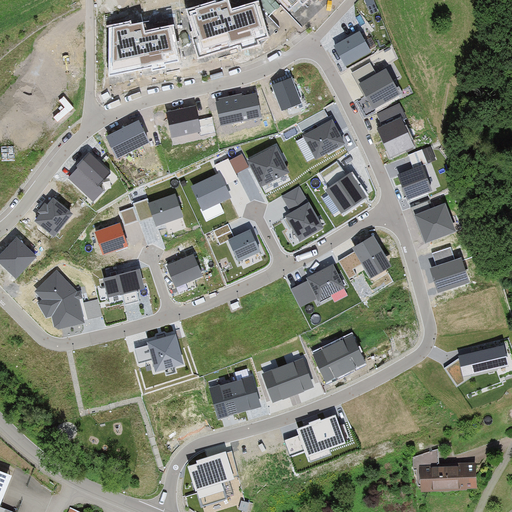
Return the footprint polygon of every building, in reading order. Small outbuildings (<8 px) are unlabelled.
[(216,0),(186,9),(195,39),(193,40),(198,59),(240,46),(241,51),(261,45),(260,40),(270,37),(259,0),(232,8),(229,0),(224,0),(217,2),(216,0)] [(279,0),(289,10),(299,0),(303,5),(307,0),(279,0)] [(130,23),(109,28),(109,76),(152,67),(152,70),(166,67),(165,64),(181,60),(173,25),(145,31),(143,22),(131,24),(130,23)] [(361,34),(336,47),(346,65),(371,51),(361,34)] [(385,71),(362,84),(374,106),(397,93),(385,71)] [(290,77),(271,85),(282,109),(300,101),(290,77)] [(256,91),(213,100),(219,127),(262,119),(256,91)] [(37,92),(6,127),(32,150),(63,115),(37,92)] [(194,103),(163,110),(170,140),(201,133),(194,103)] [(399,106),(379,114),(384,127),(380,129),(386,143),(410,132),(399,106)] [(143,121),(114,134),(125,157),(154,144),(143,121)] [(333,121),(303,136),(315,160),(345,145),(333,121)] [(4,145),(0,148),(0,201),(30,168),(4,145)] [(277,149),(289,169),(295,166),(283,145),(277,149)] [(276,148),(250,162),(262,185),(288,171),(276,148)] [(90,152),(78,165),(84,171),(81,175),(76,171),(70,177),(95,201),(105,190),(100,186),(112,173),(90,152)] [(422,163),(399,173),(410,199),(433,190),(422,163)] [(221,172),(192,186),(203,209),(232,195),(221,172)] [(351,173),(327,189),(342,211),(366,194),(351,173)] [(174,193),(145,206),(155,229),(184,216),(174,193)] [(55,199),(37,219),(54,235),(72,214),(55,199)] [(445,203),(414,215),(425,242),(456,230),(445,203)] [(309,204),(287,217),(301,240),(322,227),(309,204)] [(118,221),(94,231),(103,254),(127,244),(118,221)] [(251,229),(229,238),(238,261),(260,252),(251,229)] [(374,234),(352,247),(370,278),(392,265),(374,234)] [(18,237),(0,255),(0,260),(16,276),(37,255),(18,237)] [(195,255),(167,265),(175,286),(202,275),(195,255)] [(457,257),(434,266),(445,293),(468,283),(457,257)] [(333,264),(309,276),(320,298),(344,287),(333,264)] [(57,269),(35,291),(50,306),(57,328),(85,321),(78,291),(57,269)] [(140,269),(104,277),(108,296),(122,293),(124,304),(138,301),(136,289),(144,287),(140,269)] [(282,290),(253,303),(263,326),(293,313),(282,290)] [(396,312),(367,325),(377,348),(407,335),(396,312)] [(476,313),(452,316),(455,344),(480,341),(476,313)] [(222,315),(193,328),(204,351),(233,338),(222,315)] [(0,351),(15,339),(0,320),(0,351)] [(176,335),(149,343),(157,370),(184,363),(176,335)] [(346,341),(317,354),(328,378),(357,364),(346,341)] [(505,344),(459,356),(464,378),(510,367),(505,344)] [(52,371),(28,349),(11,368),(35,390),(52,371)] [(119,351),(88,360),(96,384),(127,375),(119,351)] [(302,357),(262,372),(273,401),(313,386),(302,357)] [(251,378),(211,389),(218,417),(259,406),(251,378)] [(440,381),(411,396),(423,419),(452,404),(440,381)] [(190,399),(161,413),(171,436),(201,422),(190,399)] [(392,401),(362,414),(373,437),(402,424),(392,401)] [(309,423),(296,427),(307,457),(309,456),(311,460),(331,453),(329,449),(348,442),(347,440),(350,439),(344,423),(341,424),(337,413),(321,418),(321,417),(309,421),(309,423)] [(278,443),(247,453),(255,477),(286,467),(278,443)] [(228,449),(197,458),(197,461),(188,464),(200,506),(230,497),(226,485),(237,482),(228,449)] [(413,471),(419,469),(419,492),(479,492),(477,464),(438,466),(437,451),(413,458),(413,471)]
